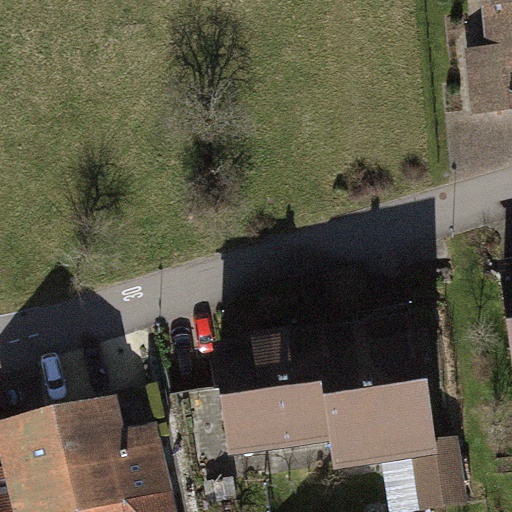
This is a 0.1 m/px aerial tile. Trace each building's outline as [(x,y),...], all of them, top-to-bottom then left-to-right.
[(511,0),(491,0),(497,55),(473,58),(478,112),(511,108),(511,92),(511,93),(507,56),(511,55),(511,0)] [(378,336),(328,343),(340,435),(344,462),(416,451),(425,510),(466,504),(456,442),(434,445),(412,307),(375,312),(378,336)] [(238,451),(340,435),(328,343),(224,360),(230,399),(238,451)] [(193,484),(344,462),(340,435),(238,451),(230,399),(176,406),(193,484)] [(172,511),(155,435),(110,445),(102,408),(15,427),(33,511),(172,511)]
